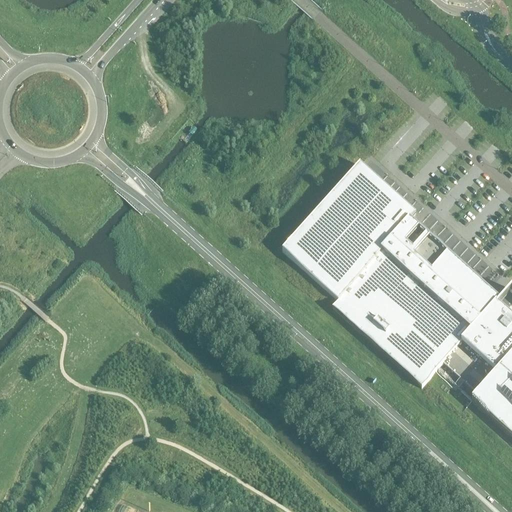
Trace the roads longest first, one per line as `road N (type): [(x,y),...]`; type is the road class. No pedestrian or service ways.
road 1 (secondary): [(423,446),(152,203)]
road 2 (unclassified): [(299,0),(511,191)]
road 3 (track): [(218,212),(357,53)]
